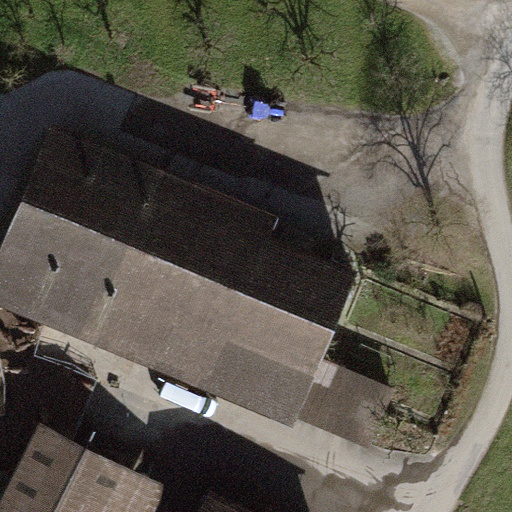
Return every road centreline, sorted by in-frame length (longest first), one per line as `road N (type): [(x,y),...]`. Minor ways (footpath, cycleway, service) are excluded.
road 1 (unknown): [(421,511),(109,384)]
road 2 (track): [(511,78),(486,144),(511,293)]
road 3 (track): [(511,342),(488,417),(440,511)]
